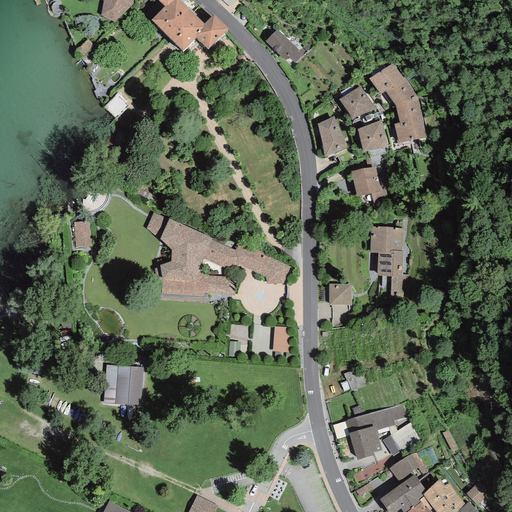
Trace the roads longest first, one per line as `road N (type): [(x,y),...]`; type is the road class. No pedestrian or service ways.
road 1 (secondary): [(202,0),(263,60),(290,105),(304,168),(317,425)]
road 2 (track): [(237,511),(9,406)]
